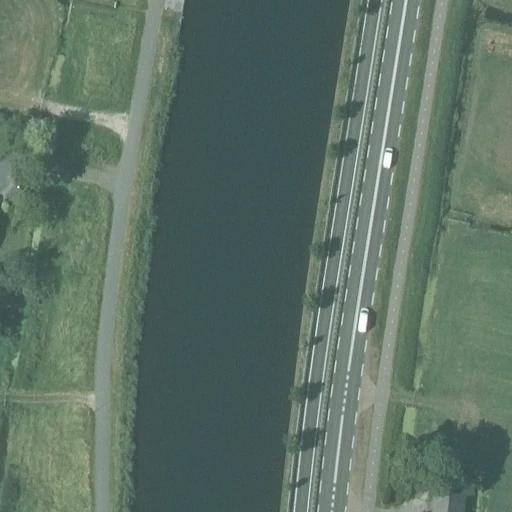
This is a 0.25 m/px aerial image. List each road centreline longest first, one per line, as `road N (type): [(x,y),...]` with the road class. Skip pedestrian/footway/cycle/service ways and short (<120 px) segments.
road 1 (primary): [(331,511),(406,0)]
road 2 (unclassified): [(105,511),(109,304),(161,0)]
road 3 (track): [(0,95),(135,128)]
road 4 (track): [(24,33),(146,56)]
